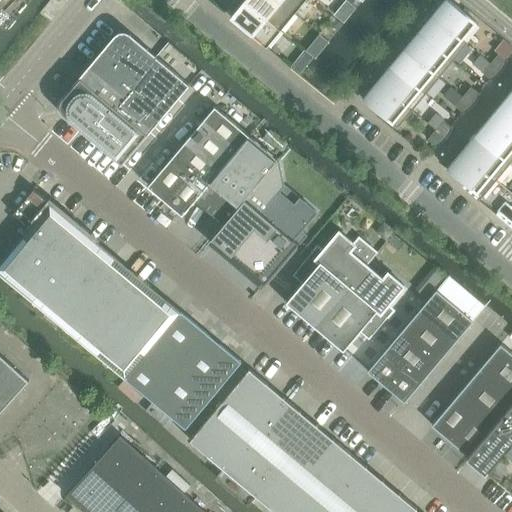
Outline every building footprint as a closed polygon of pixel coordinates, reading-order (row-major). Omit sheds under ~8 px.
[(232,0),(228,5),(229,6),(230,5),(237,9),(231,17),(233,19),(233,20),(265,46),(280,29),(245,0),(232,0)] [(245,0),(280,29),(294,12),(278,0),(245,0)] [(278,0),(294,12),(304,0),(278,0)] [(344,0),(332,15),(342,23),(354,8),(344,0)] [(476,22),(449,0),(443,0),(432,15),(461,39),(462,39),(476,22)] [(467,43),(462,39),(461,39),(432,15),(418,31),(452,60),(467,43)] [(335,18),(329,25),(337,31),(342,24),(335,18)] [(129,33),(124,31),(119,32),(115,35),(88,67),(122,95),(115,103),(149,131),(189,84),(129,33)] [(418,31),(404,48),(439,76),(452,60),(418,31)] [(320,35),(306,52),(313,57),(326,40),(320,35)] [(191,80),(202,66),(169,39),(158,53),(191,80)] [(404,48),(390,64),(425,93),(439,76),(404,48)] [(504,68),(508,59),(506,59),(506,60),(498,53),(490,63),(500,72),(504,68)] [(297,58),(291,66),(292,66),(300,73),(306,65),(297,58)] [(483,72),(490,79),(489,80),(489,81),(497,75),(500,72),(490,63),(483,72)] [(390,64),(377,81),(406,106),(407,105),(411,109),(425,93),(390,64)] [(61,99),(59,103),(59,108),(62,113),(88,135),(115,103),(122,95),(88,67),(61,99)] [(377,81),(362,99),(397,127),(413,111),(411,109),(407,105),(406,106),(377,81)] [(476,101),(480,92),(479,92),(478,93),(471,87),(463,96),(473,105),(476,101)] [(511,89),(502,101),(511,109),(511,89)] [(455,106),(463,112),(461,113),(462,114),(470,108),(473,105),(463,96),(455,106)] [(511,109),(502,101),(488,118),(511,137),(511,109)] [(88,135),(122,163),(149,131),(115,103),(88,135)] [(214,105),(201,121),(235,150),(249,134),(214,105)] [(511,137),(488,118),(475,134),(509,163),(511,159),(511,137)] [(448,134),(452,125),(451,125),(451,126),(443,120),(435,129),(445,138),(448,134)] [(200,122),(188,137),(222,166),(228,159),(235,150),(201,121),(200,122)] [(427,139),(435,145),(434,146),(434,147),(442,142),(445,138),(435,129),(427,139)] [(209,182),(195,198),(195,199),(223,222),(242,199),(277,158),(249,134),(235,150),(228,159),(222,166),(209,182)] [(475,134),(461,151),(496,180),(509,163),(475,134)] [(188,137),(174,152),(192,167),(209,182),(222,166),(188,137)] [(447,168),(481,197),(496,180),(461,151),(447,168)] [(174,152),(148,185),(165,199),(170,192),(192,167),(174,152)] [(277,158),(242,199),(257,211),(259,209),(293,237),(315,211),(300,197),(294,204),(277,189),(282,184),(277,158)] [(170,192),(165,199),(182,214),(195,198),(209,182),(192,167),(170,192)] [(22,236),(0,261),(0,271),(75,337),(125,378),(179,311),(49,203),(33,190),(11,216),(27,229),(22,236)] [(223,222),(211,238),(225,250),(255,275),(264,283),(280,264),(298,242),(293,237),(259,209),(257,211),(242,199),(223,222)] [(511,210),(503,221),(511,228),(511,210)] [(340,230),(318,257),(349,284),(367,264),(350,250),(356,244),(340,230)] [(303,281),(286,301),(314,325),(349,284),(318,257),(312,252),(293,273),(303,281)] [(388,272),(383,278),(367,264),(349,284),(381,312),(404,286),(388,272)] [(448,276),(437,289),(472,319),(484,305),(448,275),(448,276)] [(368,338),(369,337),(387,317),(381,312),(349,284),(314,325),(343,349),(359,330),(368,338)] [(437,289),(436,288),(418,309),(455,340),(472,319),(437,289)] [(418,309),(401,329),(438,360),(455,340),(418,309)] [(179,311),(125,378),(185,428),(241,361),(180,310),(179,311)] [(401,329),(384,349),(421,380),(438,360),(401,329)] [(511,353),(500,343),(478,368),(511,396),(511,353)] [(367,370),(404,401),(421,380),(384,349),(367,370)] [(0,410),(28,380),(0,354),(0,410)] [(247,367),(188,438),(276,511),(409,511),(413,507),(249,368),(247,367)] [(511,396),(478,368),(457,393),(476,409),(494,424),(511,403),(511,396)] [(407,398),(432,420),(445,405),(420,384),(407,398)] [(431,424),(449,440),(476,409),(457,393),(431,424)] [(511,403),(494,424),(468,455),(463,461),(481,476),(486,471),(511,492),(511,403)] [(449,440),(468,455),(494,424),(476,409),(449,440)] [(203,511),(119,436),(65,495),(83,511),(203,511)]
